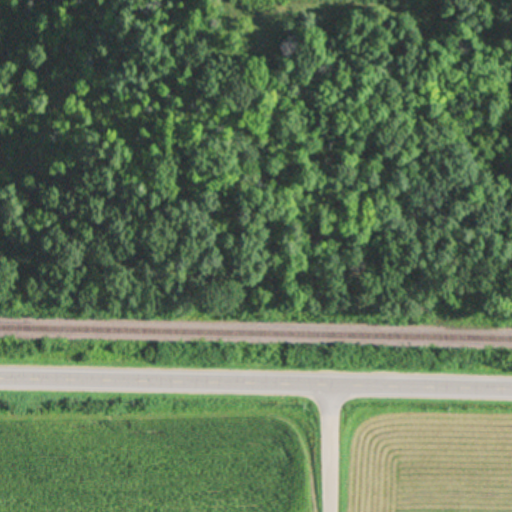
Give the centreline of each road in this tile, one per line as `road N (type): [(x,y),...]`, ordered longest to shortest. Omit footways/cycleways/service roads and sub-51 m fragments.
road 1 (primary): [(511,389),(0,379)]
road 2 (residential): [(331,511),(331,386)]
